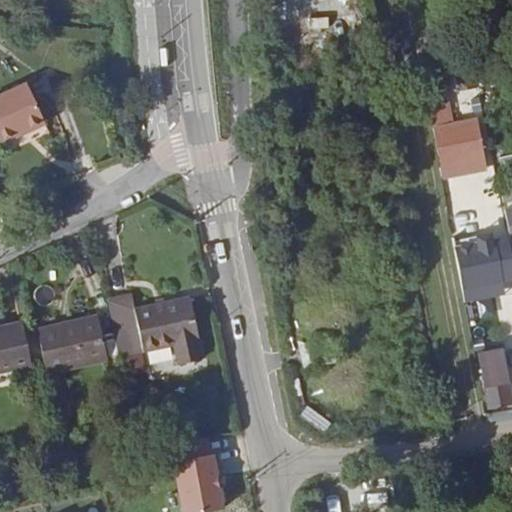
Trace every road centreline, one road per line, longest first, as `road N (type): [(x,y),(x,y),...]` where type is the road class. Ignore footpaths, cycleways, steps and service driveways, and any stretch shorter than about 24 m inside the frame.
road 1 (tertiary): [(264,469),(227,259),(199,156)]
road 2 (residential): [(264,469),(511,432)]
road 3 (residential): [(0,254),(118,184),(199,156)]
road 4 (residential): [(199,156),(239,144),(234,0)]
road 5 (tertiary): [(199,156),(184,0)]
